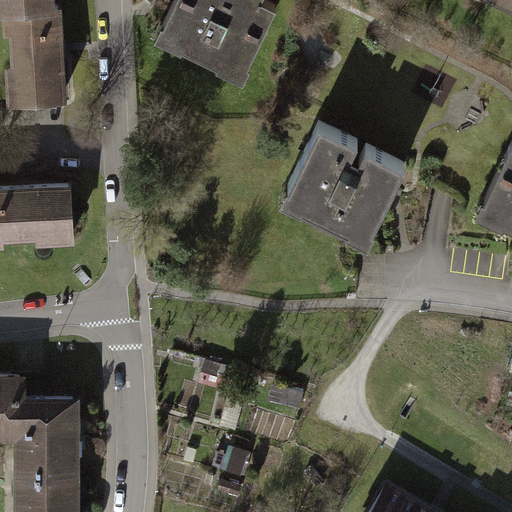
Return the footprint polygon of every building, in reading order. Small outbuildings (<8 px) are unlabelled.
[(55,0),(0,0),(0,12),(2,13),(3,30),(10,30),(12,62),(4,63),(6,102),(66,100),(62,3),(55,3),(55,0)] [(278,4),(270,0),(174,0),(155,39),(240,80),(278,4)] [(404,168),(316,127),(281,202),(369,242),(404,168)] [(511,137),(476,213),(511,230),(511,137)] [(0,245),(6,245),(6,238),(37,236),(37,241),(76,238),(72,181),(0,185),(0,245)] [(24,370),(0,370),(0,431),(17,432),(17,511),(78,511),(78,388),(24,389),(24,370)] [(236,443),(231,469),(247,472),(252,446),(236,443)] [(323,460),(301,455),(286,511),(308,511),(313,495),(323,498),(326,488),(316,486),(323,460)] [(437,511),(387,481),(368,511),(437,511)]
